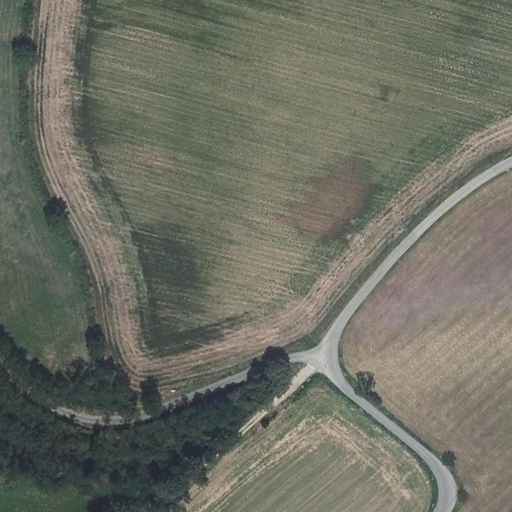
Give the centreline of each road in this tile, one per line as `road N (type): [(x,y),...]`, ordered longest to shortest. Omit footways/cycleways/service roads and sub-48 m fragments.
road 1 (unclassified): [(433,511),(441,480),(428,454),(340,383),(327,355),(332,329),(445,201),(511,162)]
road 2 (unknown): [(0,345),(25,377),(51,393),(94,402),(182,393),(327,355)]
road 3 (track): [(143,511),(327,355)]
